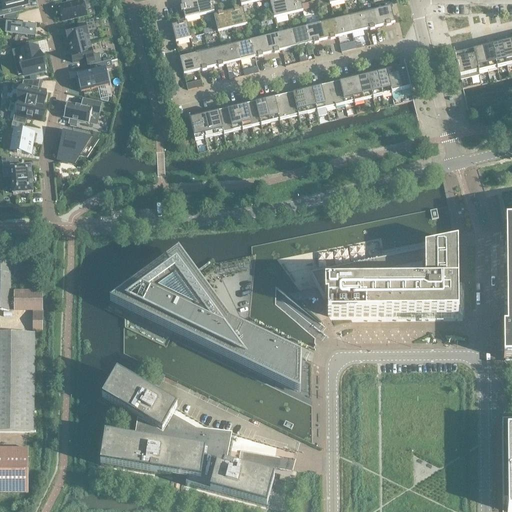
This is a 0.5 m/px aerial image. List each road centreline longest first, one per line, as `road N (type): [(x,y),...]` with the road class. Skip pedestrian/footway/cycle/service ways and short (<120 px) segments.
road 1 (unclassified): [(52,230),(252,214),(455,163)]
road 2 (residential): [(425,41),(181,98),(158,8),(167,0)]
road 3 (unclassified): [(482,367),(471,357),(338,361),(334,511)]
road 4 (residential): [(46,0),(63,72),(46,161),(52,230)]
road 5 (unclassified): [(482,367),(481,241)]
road 6 (residential): [(455,163),(425,41)]
